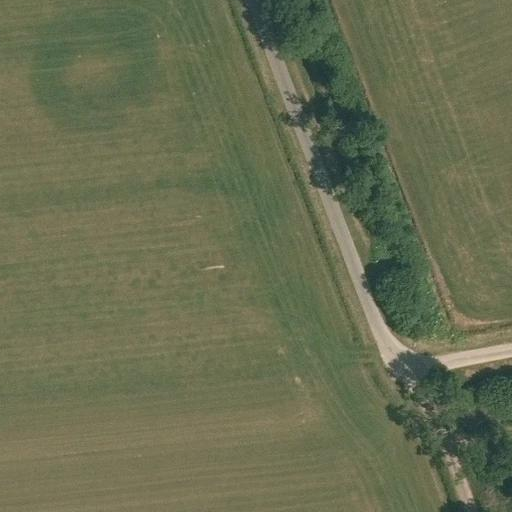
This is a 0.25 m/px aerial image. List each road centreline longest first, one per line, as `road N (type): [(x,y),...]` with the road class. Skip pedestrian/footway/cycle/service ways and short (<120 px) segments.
road 1 (unclassified): [(511,351),(442,365),(414,365),(394,353),(251,0)]
road 2 (track): [(469,511),(414,365)]
